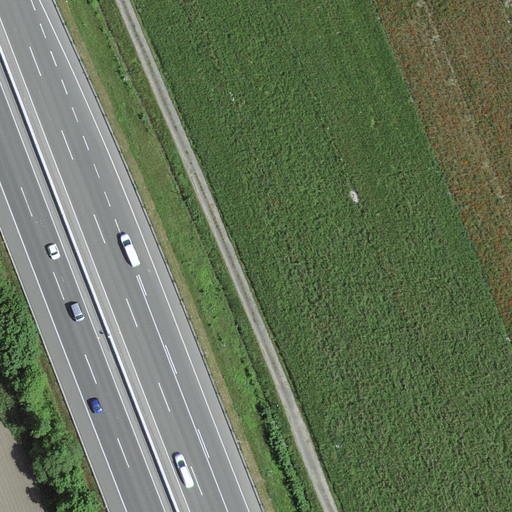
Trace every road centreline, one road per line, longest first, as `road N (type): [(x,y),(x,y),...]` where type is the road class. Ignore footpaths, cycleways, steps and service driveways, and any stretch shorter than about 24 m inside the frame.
road 1 (unclassified): [(333,511),(123,0)]
road 2 (motorway): [(211,511),(12,0)]
road 3 (motorway): [(0,132),(147,511)]
